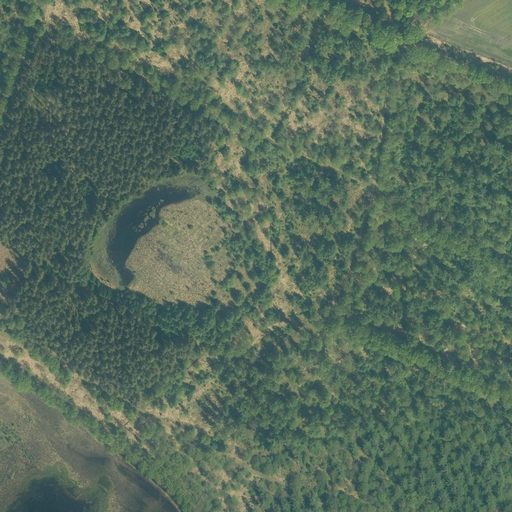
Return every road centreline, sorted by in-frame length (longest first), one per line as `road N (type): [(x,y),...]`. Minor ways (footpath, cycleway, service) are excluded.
road 1 (track): [(0,310),(97,380),(329,505)]
road 2 (track): [(375,185),(322,353),(329,505)]
road 3 (track): [(0,367),(103,438),(184,511)]
road 4 (track): [(375,185),(511,252)]
road 5 (track): [(395,44),(375,185)]
road 6 (track): [(395,44),(511,91)]
